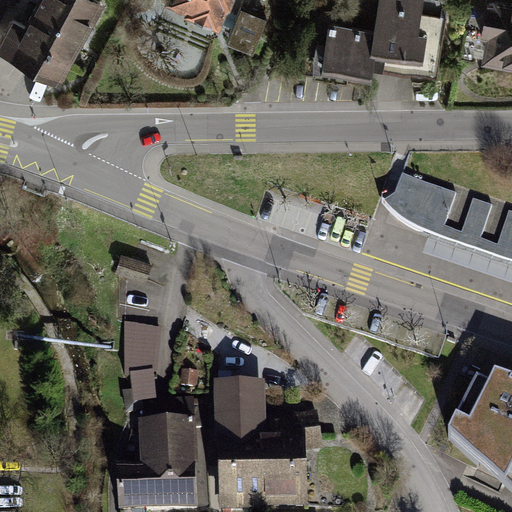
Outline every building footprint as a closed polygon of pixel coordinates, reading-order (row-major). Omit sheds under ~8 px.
[(0,0),(0,25),(13,0),(0,0)] [(105,5),(94,0),(42,0),(28,27),(13,19),(0,44),(0,51),(62,85),(105,5)] [(233,0),(172,0),(171,4),(192,14),(191,18),(220,31),(233,0)] [(383,0),(378,33),(373,64),(440,74),(449,20),(425,16),(427,0),(383,0)] [(511,9),(494,7),(483,63),(511,68),(511,9)] [(267,19),(242,9),(229,43),(253,53),(267,19)] [(321,69),(370,77),(373,64),(378,33),(329,25),(321,69)] [(456,194),(402,175),(394,199),(384,207),(390,215),(397,221),(405,227),(414,232),(511,265),(511,213),(509,212),(497,246),(480,240),(492,206),(473,200),(461,234),(444,228),(456,194)] [(151,264),(122,253),(115,272),(145,282),(151,264)] [(160,326),(122,320),(124,376),(129,377),(132,402),(154,400),(152,373),(156,373),(160,326)] [(511,382),(488,374),(483,382),(473,377),(441,432),(511,472),(511,382)] [(213,380),(215,448),(266,447),(265,419),(264,378),(213,380)] [(266,447),(215,448),(216,511),(305,511),(305,454),(321,453),(320,418),(265,419),(266,447)] [(197,511),(194,426),(138,428),(139,472),(116,473),(117,511),(197,511)]
